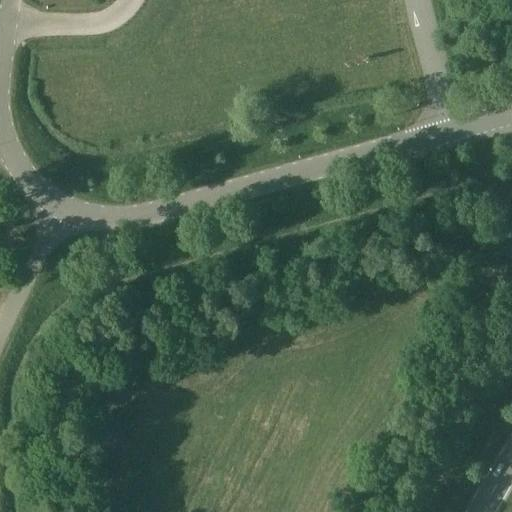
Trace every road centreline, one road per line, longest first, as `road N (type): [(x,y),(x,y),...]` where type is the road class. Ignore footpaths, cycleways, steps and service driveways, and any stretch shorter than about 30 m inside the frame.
road 1 (unclassified): [(60,208),(151,216),(453,130)]
road 2 (unclassified): [(60,208),(0,332)]
road 3 (unclassified): [(453,130),(417,0)]
